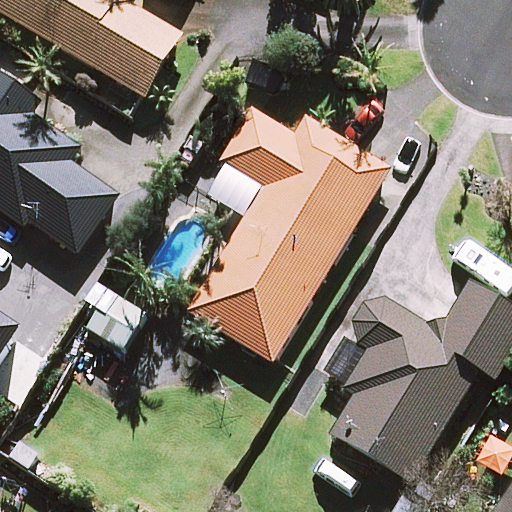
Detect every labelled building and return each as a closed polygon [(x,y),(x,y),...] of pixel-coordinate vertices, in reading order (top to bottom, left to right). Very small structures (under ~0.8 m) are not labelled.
[(120,0),(0,0),(0,20),(147,107),(183,45),(117,6),(120,0)] [(83,150),(0,89),(0,219),(44,251),(32,268),(59,288),(120,205),(70,169),(83,150)] [(296,146),(256,122),(207,202),(248,227),(191,321),(274,372),(390,179),(307,129),(296,146)] [(511,362),(511,315),(472,291),(440,341),(378,303),(352,346),(371,358),(346,398),(355,404),(330,444),(411,494),(481,381),(495,390),(511,362)] [(146,324),(110,300),(87,336),(123,359),(146,324)] [(511,511),(511,498),(502,511),(511,511)]
